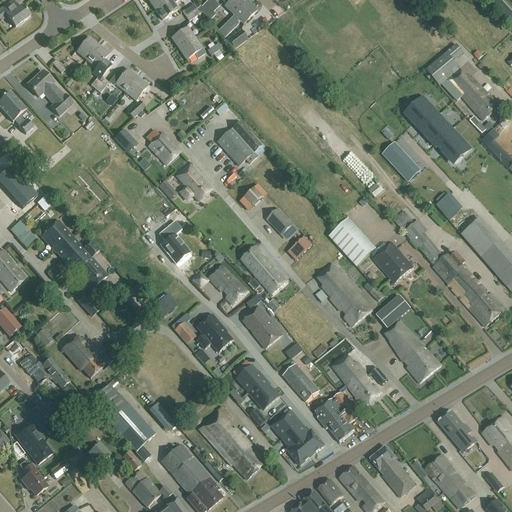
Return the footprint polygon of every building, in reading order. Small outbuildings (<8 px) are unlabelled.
[(147,0),(155,10),(169,0),(147,0)] [(174,4),(181,0),(180,0),(169,0),(155,10),(162,21),(173,13),(176,18),(181,14),(178,10),(174,4)] [(204,13),(215,2),(212,0),(208,0),(200,9),(204,13)] [(233,16),(247,2),(244,0),(225,0),(222,3),(225,6),(224,7),(233,16)] [(19,9),(13,1),(0,10),(0,20),(1,22),(7,17),(15,29),(31,18),(23,7),(19,9)] [(215,2),(204,13),(210,20),(216,15),(213,13),(219,6),(215,2)] [(247,2),(233,16),(234,16),(229,21),(233,25),(238,20),(243,25),(256,11),(247,2)] [(186,17),(197,10),(194,5),(182,12),(186,17)] [(197,10),(186,17),(189,22),(200,14),(197,10)] [(178,50),(195,39),(187,28),(171,39),(178,50)] [(247,41),(240,31),(227,41),(235,50),(247,41)] [(86,61),(98,46),(88,37),(76,53),(86,61)] [(195,39),(178,50),(186,61),(194,55),(197,60),(205,54),(195,39)] [(211,57),(222,49),(219,44),(207,52),(211,57)] [(98,46),(86,61),(96,69),(109,54),(98,46)] [(467,78),(453,62),(463,54),(456,46),(426,71),(439,87),(441,86),(456,103),(461,98),(471,109),(483,122),(497,109),(499,107),(489,97),(486,94),(471,76),(467,78)] [(478,60),(482,57),(478,52),(473,56),(478,60)] [(61,74),(65,70),(56,60),(52,64),(61,74)] [(116,86),(125,93),(137,78),(127,70),(121,76),(118,73),(109,85),(113,88),(116,86)] [(53,104),(63,96),(53,85),(54,84),(42,71),(27,85),(38,98),(43,93),(53,104)] [(137,78),(125,93),(135,101),(147,86),(137,78)] [(104,79),(95,90),(100,94),(108,83),(104,79)] [(0,102),(0,108),(13,123),(15,122),(20,128),(19,129),(26,136),(34,128),(28,121),(25,124),(19,118),(26,112),(10,94),(0,102)] [(63,96),(53,104),(54,105),(51,108),(59,117),(73,104),(65,95),(64,97),(63,96)] [(415,106),(406,114),(407,115),(415,123),(423,131),(439,116),(423,98),(415,106)] [(133,119),(144,108),(139,102),(127,113),(133,119)] [(195,123),(199,120),(185,105),(182,108),(195,123)] [(439,116),(423,131),(427,136),(426,137),(435,147),(437,145),(452,131),(451,131),(445,124),(446,124),(439,116)] [(249,165),(257,158),(266,151),(262,147),(240,123),(217,143),(238,167),(245,161),(249,165)] [(478,124),(475,127),(482,135),(485,132),(478,124)] [(452,131),(437,145),(444,153),(453,163),(454,165),(462,158),(471,150),(452,130),(451,131),(452,131)] [(499,137),(493,130),(481,141),(487,147),(494,141),(499,137)] [(116,140),(128,154),(137,146),(124,132),(116,140)] [(160,136),(156,132),(148,140),(152,144),(149,147),(166,166),(180,153),(163,134),(160,136)] [(0,155),(8,149),(0,139),(0,155)] [(401,175),(412,165),(401,154),(391,163),(401,175)] [(511,163),(508,158),(501,163),(508,171),(509,171),(511,173),(511,163)] [(211,191),(190,166),(177,177),(186,188),(182,191),(181,193),(181,195),(185,199),(187,200),(189,199),(193,196),(199,202),(211,191)] [(12,168),(0,178),(0,184),(23,209),(37,196),(12,168)] [(162,191),(170,200),(176,195),(168,186),(165,183),(159,188),(162,191)] [(265,196),(257,187),(241,201),(249,211),(265,196)] [(450,195),(437,207),(449,221),(463,210),(450,195)] [(37,204),(44,212),(54,204),(47,196),(37,204)] [(359,203),(363,207),(369,202),(365,198),(359,203)] [(294,226),(278,210),(267,221),(282,237),(286,233),(289,235),(296,228),(294,226)] [(414,224),(406,214),(395,223),(397,225),(404,233),(418,249),(419,248),(434,267),(433,267),(447,283),(448,286),(485,329),(505,311),(495,300),(491,295),(487,296),(483,292),(484,290),(467,270),(462,265),(465,263),(456,252),(449,258),(447,256),(444,259),(424,235),(427,233),(418,221),(414,224)] [(501,282),(511,272),(511,255),(478,217),(460,233),(501,282)] [(356,268),(376,250),(348,220),(329,238),(356,268)] [(59,257),(76,242),(58,223),(41,238),(55,254),(56,253),(59,257)] [(175,265),(190,253),(175,235),(161,247),(175,265)] [(304,238),(297,245),(300,248),(298,249),(302,253),(311,245),(304,238)] [(101,251),(92,242),(83,250),(76,242),(59,257),(62,260),(62,261),(81,282),(82,281),(91,291),(107,277),(91,259),(101,251)] [(394,285),(413,269),(392,244),(373,261),(394,285)] [(241,261),(257,278),(271,266),(266,260),(265,261),(262,257),(262,256),(256,248),(241,261)] [(0,253),(0,279),(11,293),(27,279),(20,271),(18,273),(14,269),(15,266),(3,251),(0,253)] [(224,259),(220,254),(215,259),(219,264),(224,259)] [(331,264),(315,277),(323,286),(322,288),(323,290),(322,290),(330,300),(333,303),(332,304),(336,309),(337,308),(340,312),(342,311),(346,315),(344,319),(351,328),(372,312),(359,295),(356,293),(331,264)] [(222,266),(209,279),(221,292),(224,291),(228,295),(224,299),(231,307),(232,306),(233,306),(247,292),(222,266)] [(271,266),(257,278),(272,296),(286,284),(280,276),(278,276),(275,272),(276,271),(271,266)] [(511,272),(501,282),(511,293),(511,272)] [(382,298),(374,289),(369,283),(364,288),(369,294),(370,294),(378,302),(382,298)] [(91,318),(99,311),(85,296),(78,303),(91,318)] [(177,306),(168,296),(154,309),(163,319),(177,306)] [(261,301),(258,297),(257,296),(249,301),(251,303),(253,307),(261,301)] [(388,330),(411,310),(399,297),(377,316),(388,330)] [(265,351),(283,337),(260,309),(243,323),(265,351)] [(0,326),(10,338),(20,328),(4,311),(0,314),(0,326)] [(222,328),(213,317),(198,330),(203,336),(197,341),(205,350),(211,345),(218,354),(233,342),(226,334),(225,334),(221,330),(222,328)] [(421,349),(397,323),(384,334),(390,341),(389,342),(403,363),(404,363),(408,367),(406,369),(419,384),(441,367),(424,349),(421,349)] [(188,346),(197,338),(184,324),(175,332),(188,346)] [(45,348),(53,341),(43,330),(35,337),(45,348)] [(57,343),(63,337),(60,334),(54,339),(57,343)] [(84,351),(80,347),(83,343),(77,337),(62,351),(77,368),(80,372),(82,370),(90,379),(102,369),(94,360),(96,358),(88,350),(84,351)] [(17,339),(5,349),(12,356),(10,358),(17,367),(17,366),(21,371),(19,372),(34,390),(48,379),(50,381),(51,380),(45,373),(17,339)] [(317,359),(326,351),(322,345),(312,353),(317,359)] [(99,355),(108,366),(114,360),(105,350),(99,355)] [(346,361),(344,358),(332,368),(357,399),(355,400),(364,409),(382,395),(375,386),(372,388),(368,383),(369,380),(356,364),(353,365),(349,359),(346,361)] [(50,360),(42,367),(46,373),(45,373),(51,380),(55,385),(56,384),(61,390),(70,383),(50,360)] [(237,380),(249,393),(265,379),(259,373),(258,374),(253,367),(252,368),(248,362),(235,374),(239,379),(237,380)] [(306,404),(319,393),(295,366),(283,377),(306,404)] [(388,381),(377,369),(371,374),(381,386),(388,381)] [(0,392),(9,384),(0,374),(0,392)] [(270,386),(265,379),(249,393),(264,411),(280,398),(274,391),(274,392),(269,387),(270,386)] [(114,380),(88,403),(108,423),(127,405),(128,405),(114,389),(119,385),(114,380)] [(354,432),(349,425),(360,416),(340,393),(315,413),(319,418),(317,419),(326,430),(328,429),(339,444),(354,432)] [(80,418),(89,409),(84,404),(74,413),(80,418)] [(155,436),(127,405),(108,423),(136,453),(143,446),(155,436)] [(231,431),(227,426),(228,425),(228,424),(233,420),(222,407),(216,412),(217,412),(197,430),(231,467),(232,465),(247,481),(265,464),(255,453),(253,454),(249,450),(251,446),(235,429),(233,430),(231,431)] [(267,422),(257,410),(250,416),(256,423),(260,428),(265,424),(267,422)] [(271,426),(281,439),(291,431),(301,422),(291,410),(271,426)] [(464,428),(451,412),(438,423),(463,454),(477,443),(474,439),(471,441),(467,436),(471,432),(466,426),(464,428)] [(511,428),(503,418),(482,435),(492,447),(494,446),(499,452),(498,454),(511,471),(511,428)] [(309,432),(301,422),(291,431),(312,456),(324,446),(311,431),(309,432)] [(204,457),(209,453),(183,423),(178,428),(204,457)] [(270,429),(267,426),(261,431),(264,435),(270,429)] [(28,427),(16,437),(38,466),(45,460),(52,455),(51,454),(52,452),(47,446),(46,447),(34,432),(33,433),(28,427)] [(99,446),(82,428),(73,435),(90,454),(89,455),(99,466),(110,457),(99,445),(99,446)] [(312,456),(291,431),(281,439),(289,449),(287,451),(300,466),(312,456)] [(0,451),(3,448),(2,447),(9,442),(0,432),(0,451)] [(207,511),(212,508),(221,499),(216,493),(219,490),(200,468),(181,445),(161,462),(190,496),(186,500),(196,511),(205,511),(206,511),(207,511)] [(136,453),(135,454),(144,463),(152,456),(143,446),(136,453)] [(414,487),(398,465),(399,465),(385,447),(370,460),(379,471),(380,470),(385,476),(382,477),(400,499),(414,487)] [(212,476),(217,472),(197,449),(192,452),(212,476)] [(134,472),(140,467),(129,453),(122,459),(134,472)] [(471,490),(469,492),(464,486),(466,483),(442,456),(424,471),(434,483),(435,482),(459,510),(474,497),(476,495),(471,490)] [(27,461),(20,467),(23,472),(27,477),(22,481),(27,488),(28,487),(36,497),(48,488),(31,466),(27,461)] [(412,467),(417,474),(422,470),(416,463),(412,467)] [(63,465),(51,474),(56,481),(68,472),(63,465)] [(374,511),(384,504),(354,467),(340,479),(360,502),(363,501),(366,505),(362,508),(365,511),(374,511)] [(147,509),(158,497),(154,492),(156,491),(140,471),(125,484),(132,492),(147,509)] [(159,491),(164,487),(152,475),(149,478),(155,484),(154,485),(159,491)] [(332,511),(344,511),(346,510),(339,501),(343,498),(330,481),(318,490),(330,507),(329,508),(332,511)] [(66,486),(57,497),(61,501),(70,489),(66,486)] [(175,500),(172,496),(172,495),(164,487),(159,492),(166,500),(169,505),(159,511),(185,511),(176,499),(175,500)] [(435,511),(436,511),(444,506),(440,501),(430,489),(416,500),(420,504),(415,508),(418,511),(426,511),(427,511),(432,508),(435,511)] [(330,511),(315,492),(302,503),(303,504),(292,511),(330,511)] [(46,511),(56,511),(60,510),(51,500),(43,508),(46,511)] [(506,511),(498,501),(486,511),(487,511),(506,511)]
